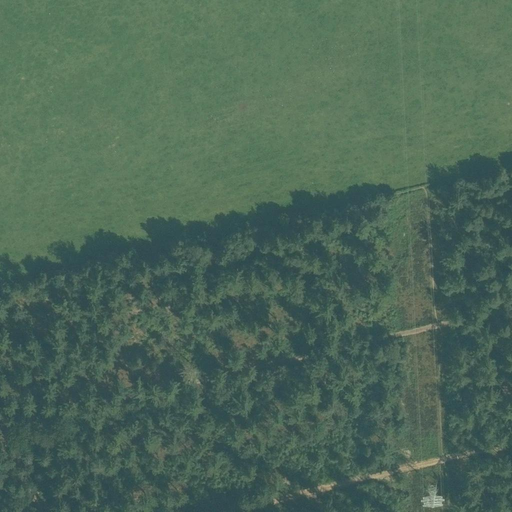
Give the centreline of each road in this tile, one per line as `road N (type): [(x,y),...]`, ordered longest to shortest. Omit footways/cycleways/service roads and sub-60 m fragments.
road 1 (track): [(511,311),(2,418)]
road 2 (track): [(511,444),(209,511)]
